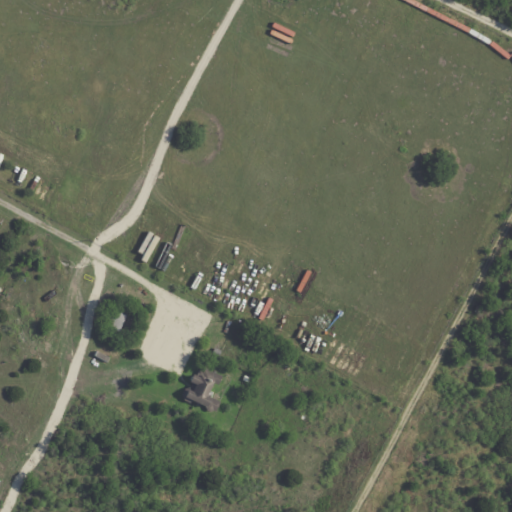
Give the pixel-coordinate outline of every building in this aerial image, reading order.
[(115,309),(129,316),(122,332),(108,326),(115,309)] [(133,317),(138,319),(135,325),(130,323),(133,317)] [(105,361),(95,356),(97,351),(110,358),(108,363),(105,361)] [(211,390),(208,396),(220,402),(215,411),(212,410),(209,411),(206,410),(205,407),(205,406),(194,401),(188,402),(184,400),(181,394),(183,391),(187,387),(195,391),(197,385),(191,382),(194,376),(195,376),(199,369),(201,370),(203,367),(221,376),(217,384),(214,383),(211,390)] [(245,375),(252,378),(250,383),(244,380),(245,375)]
